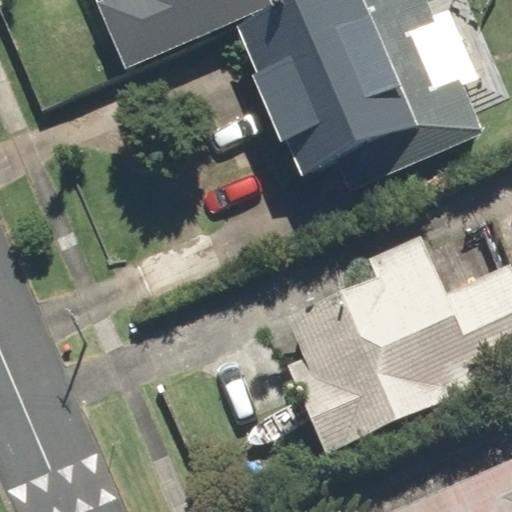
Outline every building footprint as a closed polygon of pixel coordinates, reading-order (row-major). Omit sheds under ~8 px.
[(130,0),(132,4),(108,13),(130,71),(316,0),(130,0)] [(338,0),(248,37),(317,207),(454,152),(493,136),(437,0),(338,0)] [(214,226),(137,260),(158,307),(234,273),(214,226)] [(511,247),(503,251),(511,268),(456,292),(433,240),(372,266),(380,284),(291,322),(306,357),(292,364),(334,460),(511,382),(511,247)] [(511,511),(511,466),(416,511),(511,511)]
